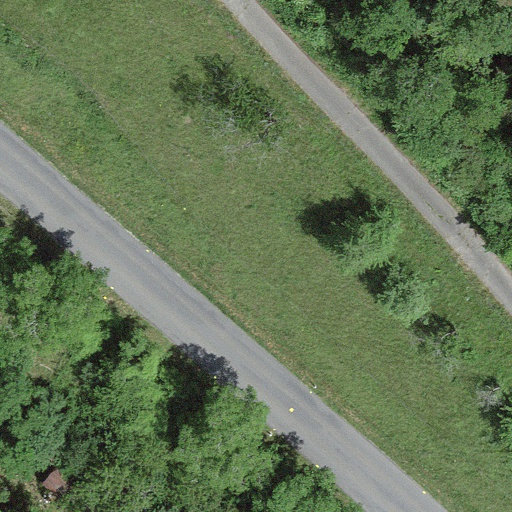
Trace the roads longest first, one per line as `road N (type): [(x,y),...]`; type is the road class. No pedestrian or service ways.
road 1 (secondary): [(404,511),(0,161)]
road 2 (unclassified): [(511,311),(239,0)]
